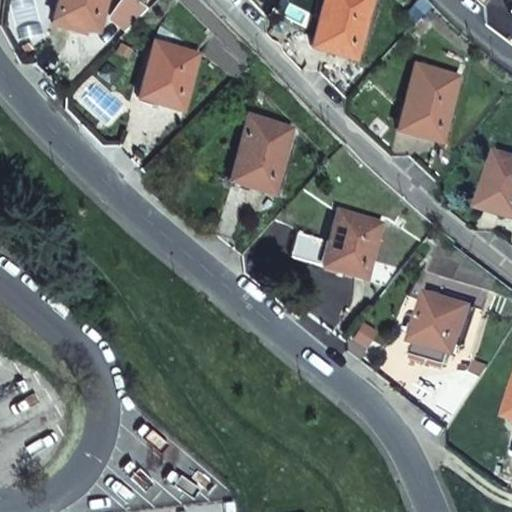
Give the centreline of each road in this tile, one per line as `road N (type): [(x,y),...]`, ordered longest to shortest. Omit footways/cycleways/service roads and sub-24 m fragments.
road 1 (residential): [(431,511),(392,424),(119,193),(0,58)]
road 2 (residential): [(217,0),(511,279)]
